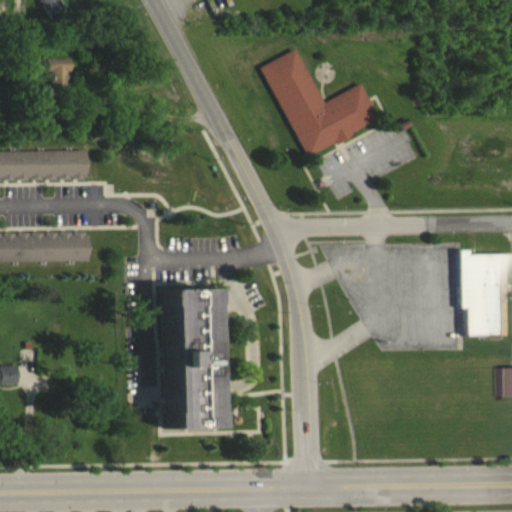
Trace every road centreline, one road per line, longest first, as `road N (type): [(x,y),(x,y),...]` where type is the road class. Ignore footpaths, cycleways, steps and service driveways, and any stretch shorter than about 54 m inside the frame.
road 1 (tertiary): [(157,0),(280,228),(294,269),(305,316),(314,487)]
road 2 (secondary): [(0,490),(314,487)]
road 3 (residential): [(280,228),(511,224)]
road 4 (secondary): [(314,487),(511,483)]
